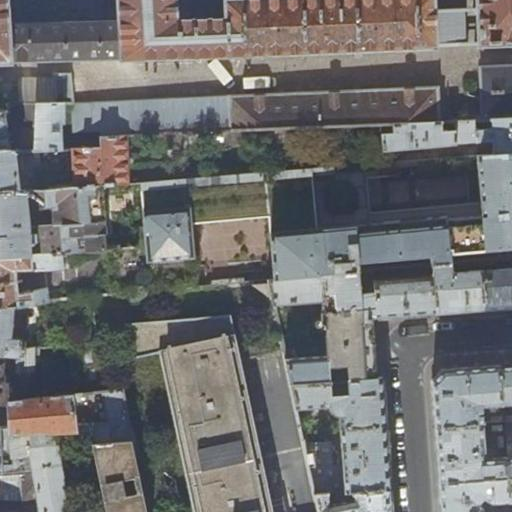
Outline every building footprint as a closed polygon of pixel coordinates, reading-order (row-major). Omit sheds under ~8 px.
[(174,0),(0,0),(0,63),(11,63),(11,61),(121,58),(121,60),(435,46),(434,45),(464,44),(463,9),(433,10),(432,0),(248,0),(225,1),(226,19),(175,21),(174,0)] [(511,0),(476,0),(478,43),(478,44),(511,42),(511,0)] [(482,119),(511,117),(511,65),(480,68),(482,119)] [(69,74),(54,74),(55,93),(63,93),(63,102),(56,103),(56,104),(16,105),(0,111),(0,151),(12,151),(9,136),(10,136),(9,130),(8,130),(6,125),(36,124),(36,150),(40,150),(61,149),(61,123),(64,123),(64,104),(71,103),(69,74)] [(392,123),(438,121),(437,87),(73,103),(75,137),(150,134),(179,132),(346,125),(374,124),(392,123)] [(511,117),(482,119),(438,121),(392,123),(392,133),(381,134),(382,151),(492,141),(493,154),(511,152),(511,117)] [(374,135),(374,124),(346,125),(347,139),(364,138),(364,136),(374,135)] [(179,132),(150,134),(151,149),(180,148),(179,132)] [(75,187),(102,186),(127,184),(126,136),(99,137),(100,147),(73,149),(75,187)] [(43,189),(40,150),(36,150),(12,151),(0,151),(0,192),(26,190),(43,189)] [(450,264),(459,263),(481,261),(485,261),(511,258),(511,152),(493,154),(127,184),(102,186),(105,232),(104,232),(106,250),(106,266),(108,266),(110,295),(196,287),(190,213),(268,208),(274,280),(372,271),(432,265),(450,264)] [(105,232),(102,186),(75,187),(43,189),(26,190),(0,192),(0,257),(62,253),(78,252),(77,242),(86,241),(87,251),(106,250),(104,232),(105,232)] [(64,269),(62,253),(0,257),(0,307),(25,304),(47,301),(47,290),(30,292),(30,291),(17,293),(16,282),(15,273),(64,269)] [(484,310),(481,261),(459,263),(465,272),(453,273),(451,271),(450,264),(432,265),(433,276),(436,314),(460,312),(484,310)] [(485,261),(481,261),(484,310),(511,308),(511,268),(487,270),(485,261)] [(374,281),(372,271),(274,280),(269,281),(274,305),(324,301),(325,314),(323,314),(324,323),(323,323),(323,328),(325,328),(327,356),(285,359),(291,384),(330,382),(349,380),(377,379),(375,346),(373,319),(377,319),(374,281)] [(436,314),(433,276),(374,281),(377,319),(405,316),(436,314)] [(273,511),(240,361),(284,352),(274,305),(269,281),(196,287),(110,295),(92,297),(96,341),(71,344),(71,395),(122,390),(133,440),(161,434),(172,480),(166,481),(167,486),(173,485),(177,505),(172,506),(173,511),(178,511),(273,511)] [(21,349),(25,304),(0,307),(0,373),(4,373),(4,356),(16,357),(15,372),(35,371),(35,363),(38,362),(40,346),(21,349)] [(511,365),(499,366),(502,406),(511,405),(511,457),(506,458),(507,478),(511,477),(511,365)] [(432,382),(436,428),(483,425),(482,408),(502,406),(499,366),(468,369),(442,371),(432,382)] [(8,373),(4,373),(0,373),(0,403),(1,403),(7,403),(7,402),(12,401),(8,373)] [(377,379),(349,380),(349,394),(332,395),(330,382),(291,384),(296,409),(331,407),(331,409),(332,411),(333,413),(335,414),(337,415),(339,415),(340,430),(386,427),(384,402),(382,378),(377,379)] [(92,443),(133,440),(122,390),(71,395),(12,401),(7,402),(7,403),(1,403),(1,409),(8,408),(9,426),(11,436),(29,435),(31,449),(58,446),(92,443)] [(438,454),(440,483),(507,478),(506,458),(485,459),(483,425),(436,428),(438,454)] [(11,436),(9,426),(0,427),(0,473),(3,473),(33,470),(34,470),(31,449),(29,435),(11,436)] [(386,427),(340,430),(343,473),(333,474),(331,442),(304,444),(315,494),(390,489),(387,454),(386,427)] [(148,511),(133,440),(92,443),(107,511),(148,511)] [(33,470),(3,473),(0,473),(0,511),(68,511),(58,446),(31,449),(34,470),(33,470)] [(509,511),(509,502),(507,478),(440,483),(441,508),(441,511),(483,511),(483,510),(479,502),(483,498),(492,504),(502,503),(502,511),(509,511)] [(391,511),(390,489),(315,494),(318,511),(391,511)]
